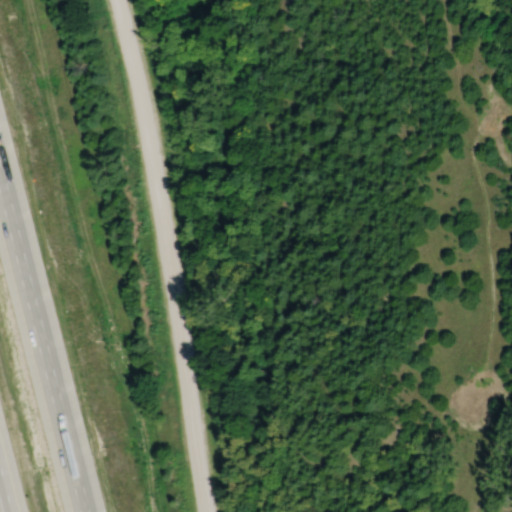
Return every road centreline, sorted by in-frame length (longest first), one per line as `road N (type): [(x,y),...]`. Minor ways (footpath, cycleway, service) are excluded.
road 1 (tertiary): [(115,0),(132,57),(203,511)]
road 2 (motorway): [(102,511),(0,107)]
